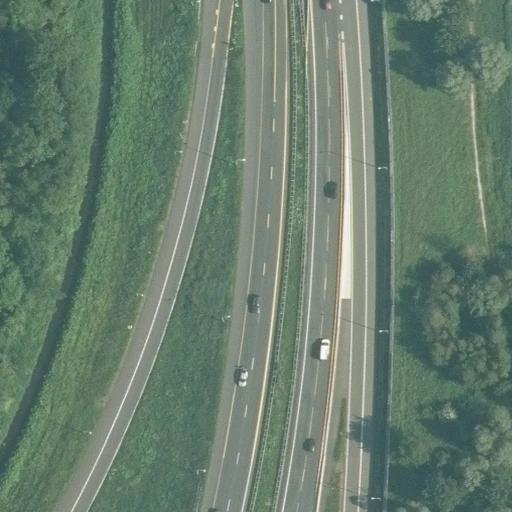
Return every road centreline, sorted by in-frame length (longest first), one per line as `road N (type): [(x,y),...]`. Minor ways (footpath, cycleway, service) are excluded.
road 1 (motorway): [(225,0),(209,130),(166,301),(134,396),(80,511)]
road 2 (motorway): [(269,0),(269,200),(254,358),(227,511)]
road 3 (motorway): [(350,511),(359,299),(327,37)]
road 4 (motorway): [(297,511),(324,298),(327,37)]
